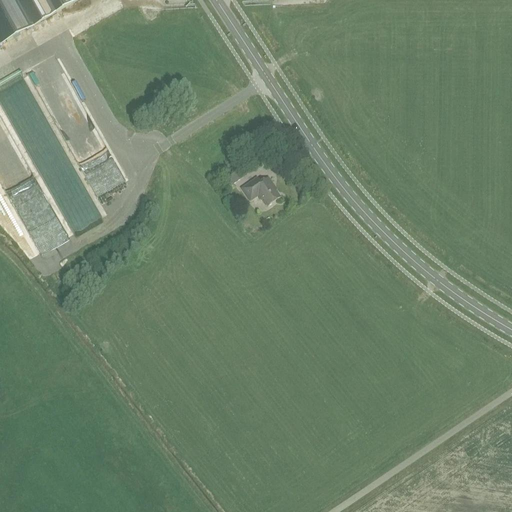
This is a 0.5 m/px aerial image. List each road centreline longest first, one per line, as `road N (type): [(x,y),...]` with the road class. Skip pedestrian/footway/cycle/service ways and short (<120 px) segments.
road 1 (secondary): [(511,330),(438,282),(346,193),(216,0)]
road 2 (unclassified): [(333,511),(511,392)]
road 3 (track): [(125,0),(314,11)]
